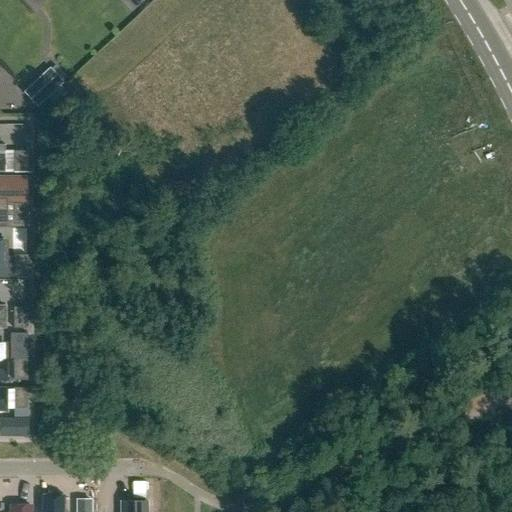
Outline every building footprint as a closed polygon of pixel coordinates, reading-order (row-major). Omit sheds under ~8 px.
[(49,70),(25,92),(36,104),(60,82),(49,70)] [(0,171),(10,172),(10,145),(0,144),(0,171)] [(27,172),(27,152),(14,152),(14,173),(27,172)] [(27,224),(28,203),(14,204),(14,225),(27,224)] [(27,277),(27,256),(14,256),(14,277),(27,277)] [(27,329),(27,308),(14,308),(14,329),(27,329)] [(9,334),(9,358),(27,358),(27,334),(9,334)] [(27,384),(27,360),(14,360),(14,385),(27,384)] [(27,410),(27,389),(14,389),(14,410),(27,410)] [(90,511),(91,498),(76,498),(76,511),(90,511)] [(148,511),(148,503),(121,503),(120,511),(148,511)]
